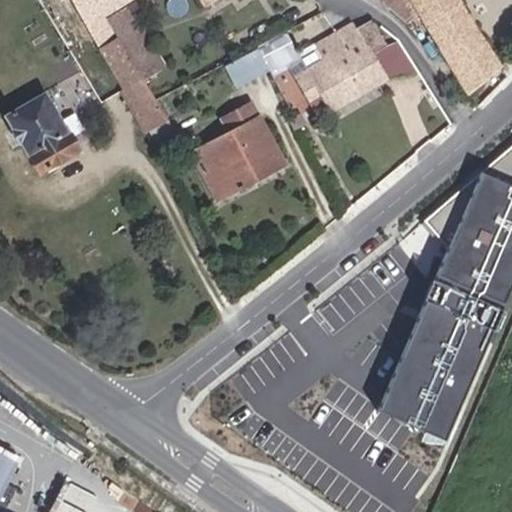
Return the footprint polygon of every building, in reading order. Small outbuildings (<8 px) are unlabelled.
[(71,0),(122,87),(124,90),(139,83),(104,18),(102,15),(127,0),(71,0)] [(148,0),(132,0),(125,5),(136,23),(155,11),(148,0)] [(407,0),(380,0),(385,6),(387,10),(399,18),(413,9),(407,0)] [(407,0),(413,9),(467,94),(499,65),(458,0),(407,0)] [(104,18),(139,83),(163,69),(150,46),(138,27),(136,23),(125,5),(104,18)] [(364,45),(381,36),(370,17),(354,26),(364,45)] [(138,27),(150,46),(160,40),(149,20),(138,27)] [(313,101),(323,96),(330,108),(383,77),(377,66),(392,57),(384,43),(381,36),(364,45),(354,26),(352,22),(298,50),(302,57),(306,64),(295,70),(313,101)] [(286,29),(256,45),(272,74),(302,57),(298,50),(286,29)] [(395,37),(384,43),(392,57),(377,66),(383,77),(414,69),(395,37)] [(139,83),(149,101),(178,85),(168,66),(163,69),(139,83)] [(139,83),(124,90),(135,108),(149,101),(139,83)] [(124,90),(122,87),(117,90),(142,133),(145,131),(161,123),(149,101),(135,108),(124,90)] [(43,91),(4,115),(39,175),(80,150),(69,132),(68,133),(43,91)] [(257,168),(261,174),(282,163),(250,102),(222,118),(228,132),(192,152),(215,197),(240,185),(237,178),(257,168)] [(161,123),(145,131),(152,143),(171,133),(164,121),(161,123)] [(511,290),(511,147),(427,219),(450,245),(420,322),(387,408),(453,436),(511,290)] [(240,185),(261,174),(257,168),(237,178),(240,185)]
